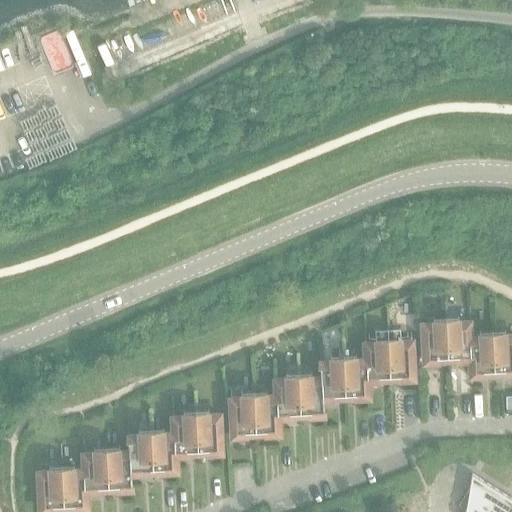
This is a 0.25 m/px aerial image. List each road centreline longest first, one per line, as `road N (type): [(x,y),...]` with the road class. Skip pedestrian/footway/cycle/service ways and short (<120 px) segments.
road 1 (tertiary): [(511,176),(431,176),(379,189),(0,346)]
road 2 (residential): [(234,511),(425,436),(511,429)]
